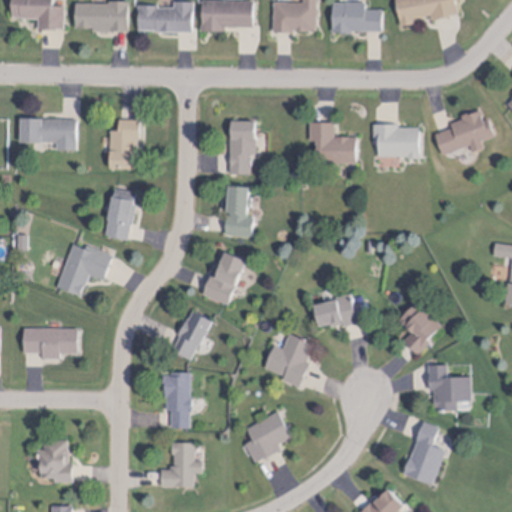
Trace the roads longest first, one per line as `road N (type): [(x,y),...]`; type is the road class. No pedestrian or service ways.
road 1 (residential): [(511,18),(445,79),(0,74)]
road 2 (residential): [(189,78),(183,235),(124,340),(119,511)]
road 3 (residential): [(276,511),(338,467),(364,430),(368,400)]
road 4 (residential): [(0,401),(120,405)]
